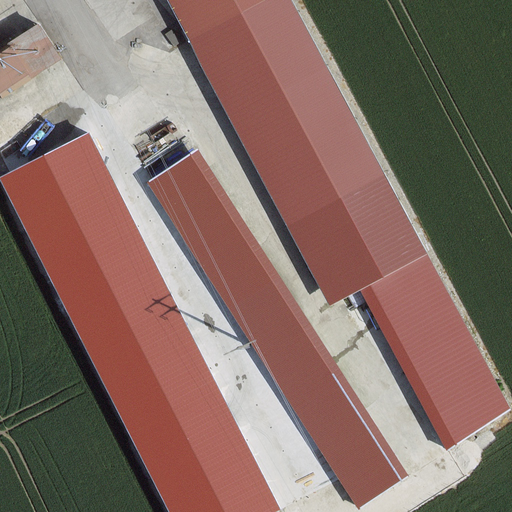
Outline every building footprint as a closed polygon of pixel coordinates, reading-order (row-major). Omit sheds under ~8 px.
[(0,0),(0,40),(36,18),(23,0),(0,0)] [(511,409),(511,406),(290,0),(176,0),(336,293),(363,278),(452,442),(511,409)] [(0,46),(0,83),(3,89),(66,55),(47,21),(0,46)] [(262,511),(275,506),(88,138),(6,180),(174,511),(262,511)] [(404,473),(198,155),(154,183),(360,501),(404,473)] [(405,443),(394,425),(388,429),(409,464),(443,444),(432,426),(405,443)]
